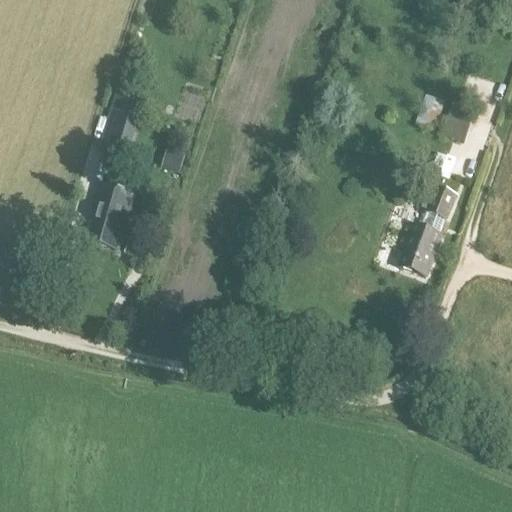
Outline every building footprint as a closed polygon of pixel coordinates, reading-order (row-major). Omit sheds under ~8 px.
[(126,120),(132,102),(114,97),(96,154),(123,163),(136,124),(126,120)] [(444,106),(426,100),(416,129),(434,135),(444,106)] [(464,147),(474,116),(452,109),(442,140),(464,147)] [(180,175),(185,160),(169,155),(164,170),(180,175)] [(101,189),(96,206),(102,208),(91,247),(118,255),(134,198),(101,189)] [(431,192),(422,216),(428,218),(423,234),(418,232),(415,242),(404,239),(400,250),(408,253),(401,273),(427,282),(441,240),(440,240),(446,224),(447,224),(455,200),(431,192)]
